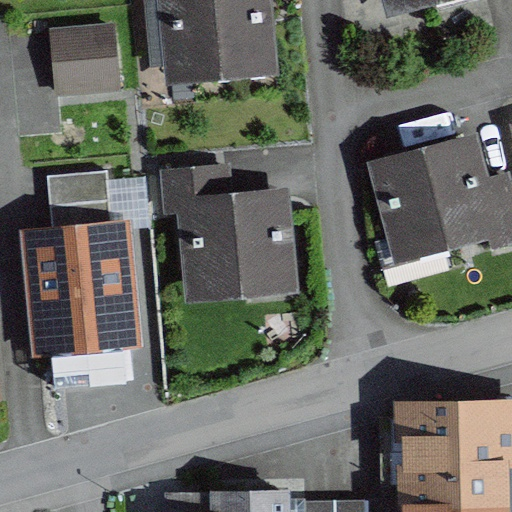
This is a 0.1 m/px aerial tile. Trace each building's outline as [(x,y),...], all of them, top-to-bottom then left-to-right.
[(139,0),(142,88),(264,83),(260,0),(139,0)] [(375,0),(380,20),(456,0),(375,0)] [(117,38),(40,42),(43,100),(120,96),(117,38)] [(472,142),(347,176),(375,279),(511,242),(511,229),(499,183),(484,187),(472,142)] [(229,186),(176,188),(179,300),(285,297),(282,206),(230,208),(229,186)] [(129,232),(20,237),(26,361),(135,356),(129,232)] [(378,511),(506,511),(506,506),(511,505),(511,405),(376,408),(378,511)] [(189,511),(270,511),(270,498),(189,501),(189,511)]
